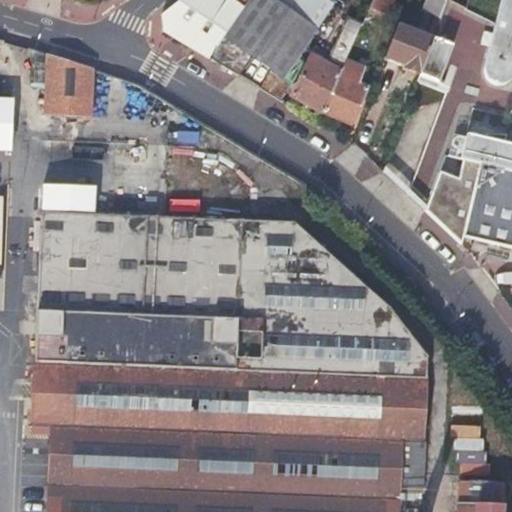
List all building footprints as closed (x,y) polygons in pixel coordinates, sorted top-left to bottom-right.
[(164,30),(210,57),(224,36),(244,7),(233,0),(181,0),(163,15),(163,21),(164,30)] [(249,0),(244,7),(224,36),(282,77),(316,29),(274,0),(249,0)] [(387,15),(393,0),(372,0),(369,7),(387,15)] [(438,17),(445,2),(441,0),(426,0),(422,10),(438,17)] [(511,0),(501,0),(499,11),(511,14),(511,0)] [(329,10),(315,37),(325,42),(339,15),(329,10)] [(511,14),(499,11),(495,24),(511,28),(511,14)] [(308,103),(322,111),(338,76),(341,70),(360,26),(347,19),(327,63),(312,55),(292,94),(308,103)] [(511,28),(495,24),(484,68),(485,79),(492,84),(497,86),(500,85),(505,82),(509,78),(511,73),(511,72),(511,28)] [(403,70),(418,76),(433,38),(397,25),(385,59),(404,67),(403,70)] [(433,38),(418,76),(432,81),(446,44),(433,38)] [(446,44),(432,81),(436,83),(451,45),(446,44)] [(90,69),(33,51),(33,78),(46,78),(45,113),(88,115),(90,69)] [(338,76),(355,84),(357,77),(341,70),(338,76)] [(278,101),(287,83),(267,72),(258,90),(278,101)] [(338,76),(322,111),(336,117),(350,124),(365,89),(355,84),(338,76)] [(464,137),(460,157),(462,158),(511,169),(511,147),(502,145),(504,134),(484,133),(483,141),(464,137)] [(511,169),(462,158),(458,177),(439,171),(425,209),(462,242),(463,235),(511,245),(511,169)] [(427,353),(404,326),(379,296),(293,221),(38,211),(33,361),(30,433),(33,434),(28,511),(398,511),(399,498),(399,492),(423,492),(427,353)]
